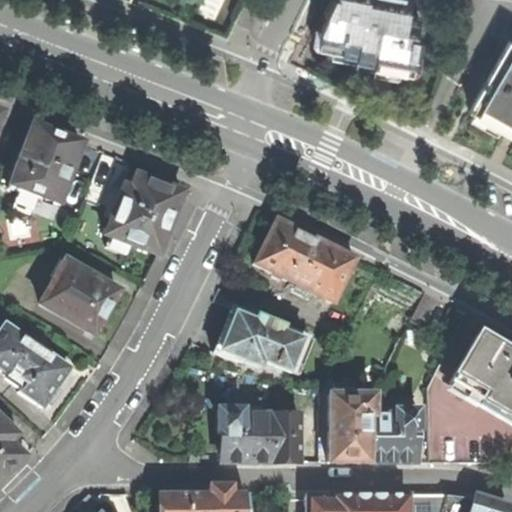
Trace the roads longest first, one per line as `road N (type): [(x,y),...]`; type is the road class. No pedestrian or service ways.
road 1 (residential): [(511,491),(466,480),(163,476),(76,454)]
road 2 (residential): [(76,454),(160,328),(257,131)]
road 3 (secondary): [(511,253),(257,131)]
road 4 (secondary): [(236,121),(0,28)]
road 5 (residential): [(236,121),(293,0)]
